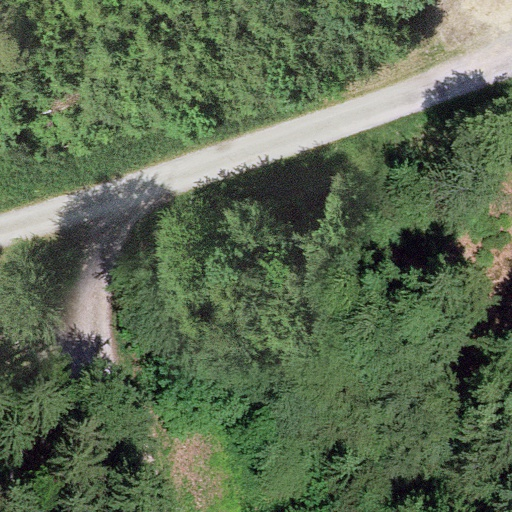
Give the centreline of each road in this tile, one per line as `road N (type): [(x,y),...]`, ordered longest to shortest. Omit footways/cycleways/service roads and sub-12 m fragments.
road 1 (track): [(0,229),(279,146),(511,58)]
road 2 (track): [(161,511),(155,485),(82,349),(130,192)]
